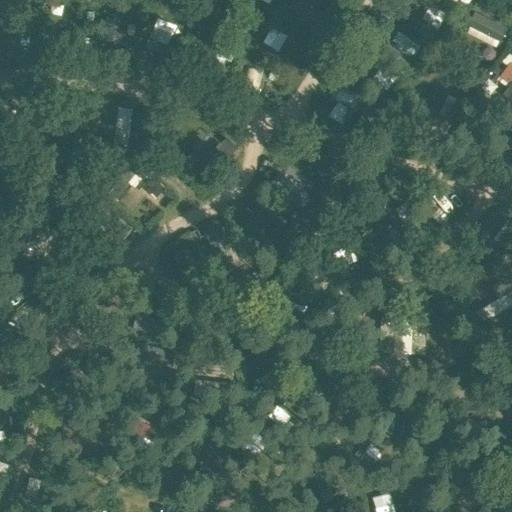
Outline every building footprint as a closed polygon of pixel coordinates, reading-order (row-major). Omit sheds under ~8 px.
[(423,0),(418,7),(435,22),(442,14),(426,0),(423,0)] [(492,0),(477,0),(435,59),(446,69),(472,91),(511,42),(511,27),(501,12),(492,0)] [(511,0),(508,0),(501,12),(511,27),(511,0)] [(143,5),(142,25),(164,26),(165,6),(143,5)] [(65,30),(65,9),(43,8),(42,29),(65,30)] [(97,31),(120,31),(120,10),(98,9),(97,31)] [(261,36),(270,24),(253,12),(245,24),(261,36)] [(0,43),(15,43),(16,22),(0,21),(0,43)] [(412,57),(423,37),(402,25),(391,45),(412,57)] [(511,42),(472,91),(474,92),(511,124),(511,42)] [(360,69),(382,88),(393,76),(371,57),(360,69)] [(446,69),(371,147),(383,151),(395,155),(407,159),(419,164),(430,168),(442,172),(474,92),(472,91),(446,69)] [(236,72),(232,90),(248,94),(253,76),(236,72)] [(333,111),(347,100),(335,86),(322,97),(333,111)] [(3,88),(0,145),(0,152),(66,155),(66,90),(3,88)] [(66,90),(66,155),(91,155),(150,157),(162,99),(151,98),(83,91),(66,90)] [(511,124),(474,92),(442,172),(455,176),(469,180),(482,184),(495,188),(511,169),(511,124)] [(162,99),(150,157),(212,199),(222,193),(225,190),(228,187),(231,183),(234,180),(236,176),(238,172),(239,168),(241,164),(242,160),(243,156),(243,152),(244,147),(244,143),(243,139),(239,134),(235,129),(230,125),(225,120),(221,117),(216,114),(211,111),(206,109),(193,105),(179,101),(162,99)] [(252,176),(249,180),(307,224),(324,201),(326,167),(320,139),(316,137),(313,136),(309,135),(305,134),(301,133),(297,133),(293,133),(289,133),(285,134),(281,135),(278,137),(274,139),(271,141),(268,143),(265,146),(262,149),(259,152),(257,155),(256,160),(255,165),(254,171),(252,176)] [(307,224),(304,230),(379,240),(374,233),(382,163),(320,139),(326,167),(324,201),(307,224)] [(66,155),(0,152),(0,153),(14,173),(52,225),(90,193),(91,155),(66,155)] [(0,204),(1,205),(2,187),(6,178),(14,173),(0,153),(0,204)] [(91,155),(90,193),(147,235),(152,232),(157,228),(162,225),(167,222),(176,218),(185,214),(194,209),(203,204),(212,199),(150,157),(91,155)] [(382,163),(374,233),(379,240),(403,275),(434,251),(417,208),(414,175),(382,163)] [(1,205),(1,278),(67,263),(52,225),(14,173),(6,178),(2,187),(1,205)] [(463,191),(414,175),(417,208),(434,251),(440,247),(470,212),(471,210),(472,209),(472,207),(472,205),(472,203),(472,201),(471,199),(471,198),(470,196),(468,194),(467,193),(465,192),(463,191)] [(231,204),(227,207),(234,225),(253,261),(266,269),(278,277),(294,254),(304,230),(307,224),(249,180),(247,185),(244,189),(241,193),(238,197),(234,200),(231,204)] [(90,193),(52,225),(67,263),(118,263),(124,256),(130,251),(135,245),(141,240),(147,235),(90,193)] [(478,220),(455,247),(484,277),(511,265),(511,202),(506,201),(498,200),(492,206),(485,213),(478,220)] [(161,253),(161,256),(161,259),(161,262),(162,264),(163,267),(164,269),(178,279),(191,289),(205,299),(219,308),(233,316),(239,319),(266,269),(253,261),(234,225),(227,207),(225,208),(213,216),(204,221),(194,227),(183,231),(173,236),(171,237),(169,239),(167,241),(165,243),(163,245),(162,248),(161,251),(161,253)] [(511,265),(484,277),(447,293),(468,339),(491,327),(511,314),(511,265)] [(85,324),(83,327),(132,338),(188,351),(189,304),(184,300),(170,290),(156,280),(153,278),(151,276),(148,275),(145,274),(142,273),(139,272),(136,272),(133,272),(130,272),(126,273),(123,273),(121,274),(111,286),(102,298),(94,311),(85,323),(85,324)] [(8,311),(0,322),(0,324),(53,357),(59,347),(65,337),(71,328),(78,318),(89,303),(55,280),(8,311)] [(0,322),(8,311),(2,303),(0,302),(0,322)] [(188,351),(182,411),(237,415),(241,336),(226,328),(212,319),(198,310),(189,304),(188,351)] [(381,317),(379,354),(424,356),(426,319),(381,317)] [(0,396),(9,405),(28,421),(33,402),(37,391),(42,379),(48,368),(53,357),(0,324),(0,396)] [(47,391),(43,400),(119,415),(132,338),(83,327),(77,335),(71,344),(65,353),(60,362),(55,372),(51,381),(47,391)] [(132,338),(119,415),(123,416),(124,416),(179,432),(182,411),(188,351),(132,338)] [(0,448),(20,457),(28,421),(9,405),(0,396),(0,448)] [(41,403),(30,451),(107,474),(124,416),(123,416),(119,415),(43,400),(41,403)] [(124,416),(107,474),(152,488),(179,432),(124,416)] [(0,448),(0,511),(4,511),(11,490),(20,457),(0,448)] [(17,501),(14,511),(67,511),(75,476),(27,462),(17,501)] [(75,476),(67,511),(118,511),(119,503),(86,480),(79,478),(75,476)] [(173,511),(207,511),(183,498),(177,503),(173,511)] [(118,511),(164,511),(119,503),(118,511)]
